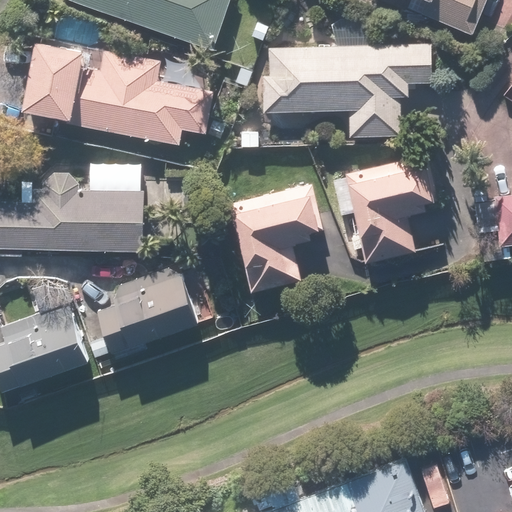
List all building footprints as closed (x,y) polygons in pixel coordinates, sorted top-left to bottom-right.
[(83,0),(218,44),(233,0),(83,0)] [(412,0),(410,7),(479,32),(490,0),(412,0)] [(205,87),(188,63),(42,37),(26,130),(55,135),(59,111),(75,114),(74,120),(185,140),(187,127),(211,131),(219,89),(205,87)] [(267,71),(267,84),(268,109),(355,107),(355,132),(404,131),(403,96),(412,96),(412,81),(435,80),(434,40),(272,44),(273,71),(267,71)] [(264,129),(235,128),(234,147),(264,148),(264,129)] [(331,172),(339,215),(357,225),(364,259),(420,247),(413,212),(433,208),(431,199),(441,197),(432,152),(331,172)] [(23,247),(148,249),(149,188),(144,188),(144,162),(94,161),(93,171),(43,170),(43,178),(25,178),(25,198),(0,197),(0,254),(23,255),(23,247)] [(306,276),(297,240),(318,235),(316,227),(327,224),(315,179),(230,200),(252,289),(306,276)] [(511,191),(500,192),(503,241),(511,240),(511,191)] [(121,303),(102,310),(116,350),(205,320),(185,262),(115,285),(121,303)] [(84,350),(64,296),(25,310),(29,321),(0,331),(0,387),(2,394),(104,356),(99,344),(84,350)] [(427,511),(408,457),(252,511),(427,511)] [(511,511),(511,477),(510,478),(511,486),(511,506),(497,511),(511,511)]
